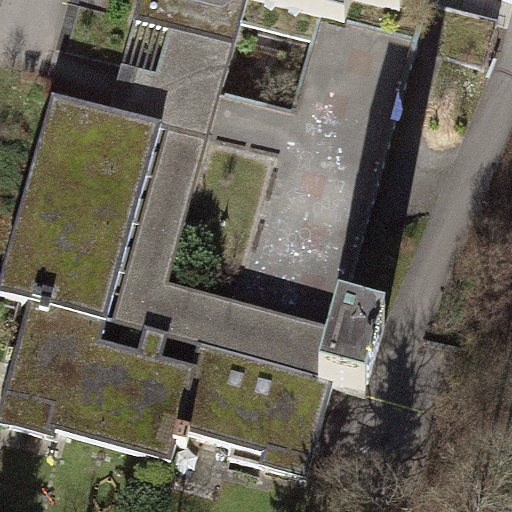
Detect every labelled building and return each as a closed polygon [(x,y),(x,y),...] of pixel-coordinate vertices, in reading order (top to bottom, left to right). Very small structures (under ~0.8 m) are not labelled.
[(139,0),(132,27),(233,55),(248,3),(343,29),(349,9),(400,23),(406,0),(139,0)] [(168,289),(233,55),(132,27),(108,114),(158,128),(104,324),(143,334),(136,358),(160,365),(167,342),(200,352),(317,384),(330,334),(168,289)] [(0,420),(168,467),(174,447),(194,375),(160,365),(136,358),(97,347),(104,324),(158,128),(108,114),(52,98),(0,282),(0,299),(28,307),(0,406),(0,420)] [(330,334),(317,384),(333,389),(363,397),(382,331),(335,318),(330,334)] [(200,352),(194,375),(174,447),(186,451),(190,437),(230,448),(227,459),(307,481),(333,389),(317,384),(200,352)]
